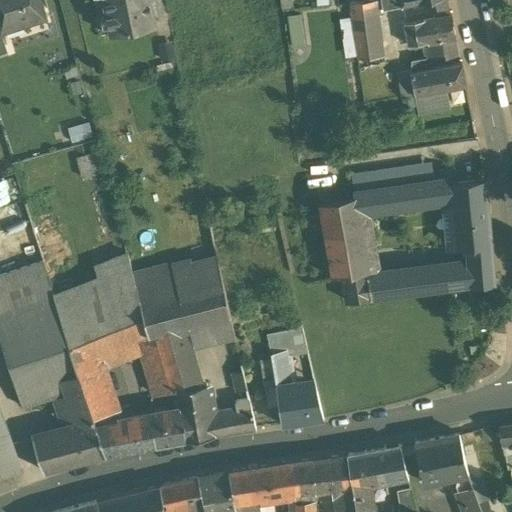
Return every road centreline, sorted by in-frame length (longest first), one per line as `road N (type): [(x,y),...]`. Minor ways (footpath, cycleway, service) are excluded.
road 1 (tertiary): [(511,403),(201,458),(62,490),(5,511)]
road 2 (residential): [(466,0),(511,231)]
